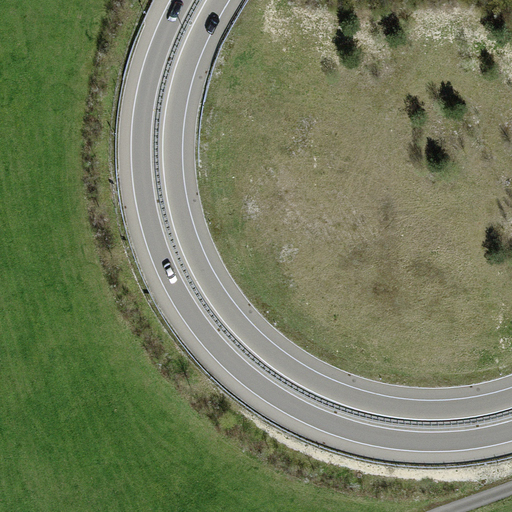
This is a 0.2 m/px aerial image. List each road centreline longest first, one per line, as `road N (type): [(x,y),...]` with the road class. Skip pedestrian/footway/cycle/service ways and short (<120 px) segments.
road 1 (motorway): [(177,0),(148,73),(138,163),(162,267),(204,336),(272,396),(353,433),(428,444),(511,432)]
road 2 (motorway): [(511,394),(422,408),(343,392),(268,349),(228,307),(187,231),(174,154),(188,65),(220,0)]
